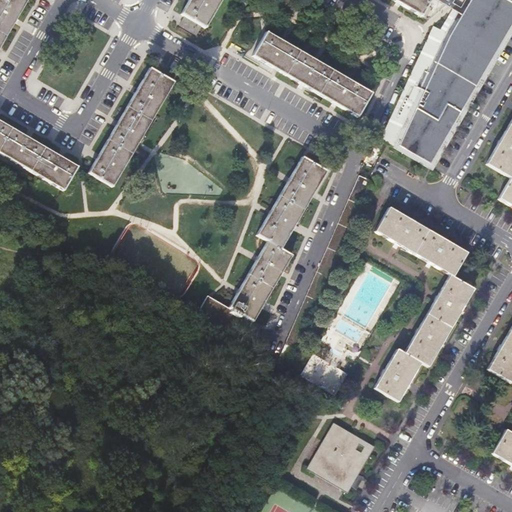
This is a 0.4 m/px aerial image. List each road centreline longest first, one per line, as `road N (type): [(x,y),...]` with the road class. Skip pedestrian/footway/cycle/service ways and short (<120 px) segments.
road 1 (residential): [(62,0),(10,92),(74,128),(127,39)]
road 2 (residential): [(511,282),(377,511)]
road 3 (residential): [(136,24),(359,156)]
road 4 (residential): [(511,72),(439,201)]
